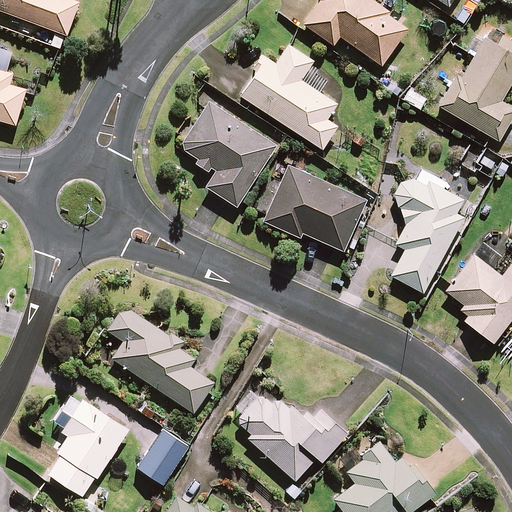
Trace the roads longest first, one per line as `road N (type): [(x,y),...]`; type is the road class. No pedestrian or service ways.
road 1 (residential): [(511,465),(461,403),(395,346),(117,224)]
road 2 (residential): [(96,167),(121,92),(196,0)]
road 3 (residential): [(0,400),(63,242)]
